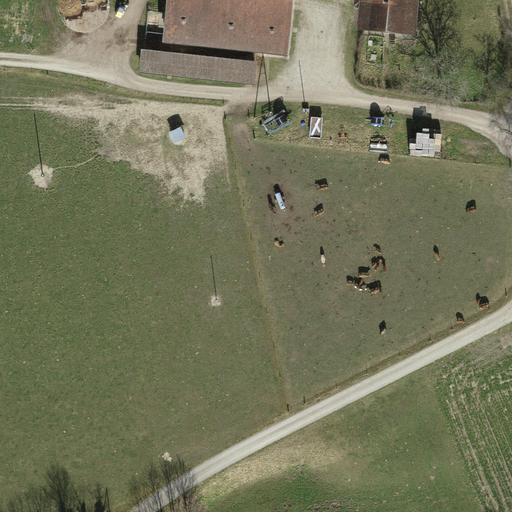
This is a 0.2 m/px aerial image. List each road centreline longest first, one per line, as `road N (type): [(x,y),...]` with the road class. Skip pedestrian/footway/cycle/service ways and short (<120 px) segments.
road 1 (track): [(0,59),(47,59),(234,96),(318,93),(479,119),(511,139)]
road 2 (track): [(141,511),(511,313)]
